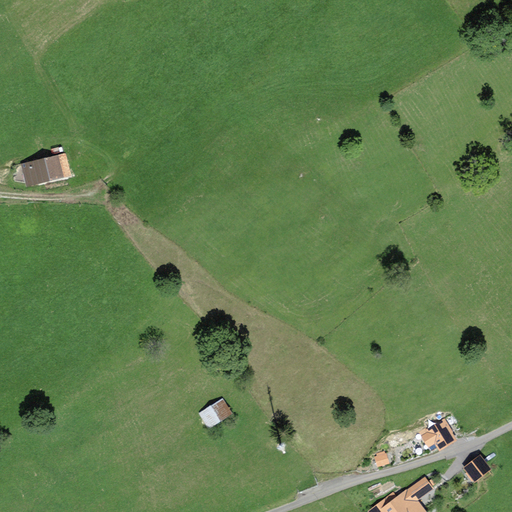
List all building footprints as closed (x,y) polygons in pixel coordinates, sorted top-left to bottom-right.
[(69,174),(65,157),(24,167),(28,183),(69,174)] [(231,413),(221,398),(197,413),(207,428),(231,413)] [(446,424),(444,420),(427,430),(429,434),(424,437),(429,444),(429,447),(431,450),(439,446),(439,447),(452,439),(449,433),(451,431),(446,424)] [(391,462),(388,452),(376,456),(379,466),(391,462)] [(476,479),(488,469),(479,459),(467,468),(476,479)] [(432,484),(427,477),(401,496),(397,491),(373,509),(375,511),(429,511),(430,511),(421,498),(415,502),(412,498),(420,492),(421,492),(432,484)]
